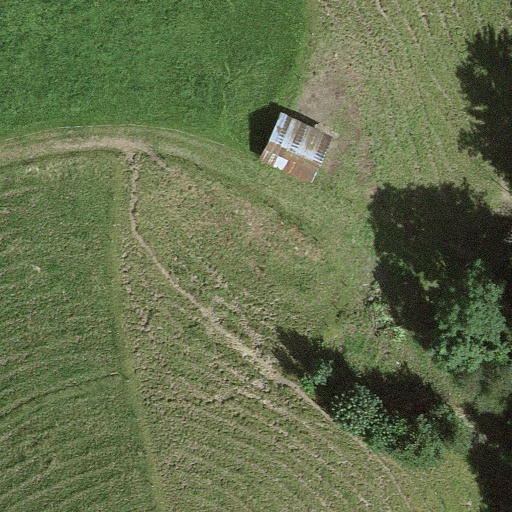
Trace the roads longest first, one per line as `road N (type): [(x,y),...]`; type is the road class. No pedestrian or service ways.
road 1 (track): [(212,147),(472,309),(511,344)]
road 2 (track): [(212,147),(107,139),(0,158)]
